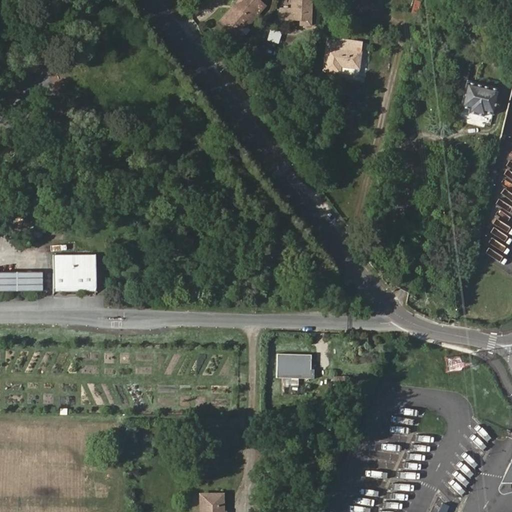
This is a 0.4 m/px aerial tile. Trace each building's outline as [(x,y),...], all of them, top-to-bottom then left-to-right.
[(240,27),(246,26),(264,5),(257,0),(238,0),(236,3),(241,9),(234,16),(225,27),(234,35),(240,27)] [(299,23),(308,22),(306,0),(290,0),(291,12),(283,12),(284,24),(299,23)] [(225,27),(234,16),(232,13),(223,25),(225,27)] [(249,28),(246,26),(240,27),(234,35),(239,40),(249,28)] [(361,52),(327,47),(324,70),(340,72),(341,65),(358,68),(361,52)] [(498,89),(466,81),(460,107),(467,109),(466,113),(483,117),(484,113),(491,114),(498,89)] [(93,257),(52,256),(52,291),(93,291),(93,257)] [(41,270),(0,268),(0,290),(41,291),(41,270)] [(332,365),(353,365),(352,344),(332,344),(332,365)] [(278,353),(277,376),(312,377),(313,354),(278,353)] [(511,461),(499,488),(499,490),(499,492),(499,495),(501,496),(503,496),(508,495),(511,494),(511,461)] [(221,511),(222,495),(201,495),(201,511),(221,511)]
